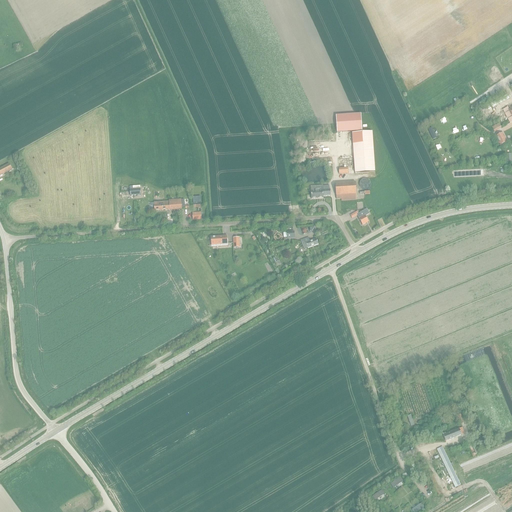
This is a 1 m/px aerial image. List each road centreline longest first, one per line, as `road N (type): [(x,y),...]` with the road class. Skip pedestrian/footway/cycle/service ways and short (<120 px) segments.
road 1 (unclassified): [(4,240),(335,217),(357,253)]
road 2 (secondary): [(55,431),(357,253)]
road 3 (unclassified): [(55,431),(17,378),(4,240)]
road 4 (secondary): [(357,253),(421,220),(511,205)]
